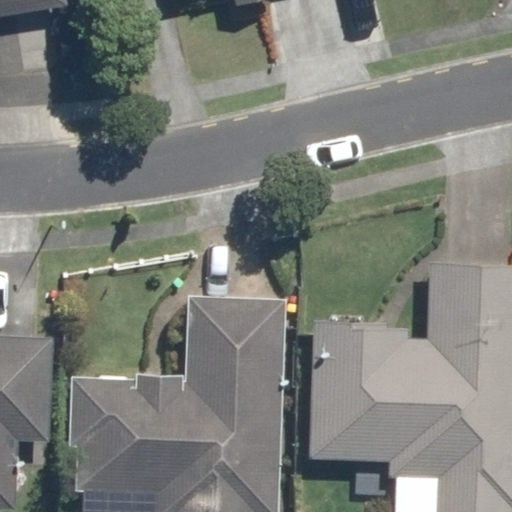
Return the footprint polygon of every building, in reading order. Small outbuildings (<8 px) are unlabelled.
[(0,0),(0,14),(54,6),(52,0),(0,0)] [(218,0),(221,9),(263,0),(218,0)] [(505,511),(511,331),(511,267),(415,264),(413,326),(300,322),(295,465),(379,468),(377,511),(505,511)] [(265,511),(274,301),(175,297),(172,377),(56,373),(50,511),(265,511)] [(39,340),(0,338),(0,511),(5,511),(9,445),(34,446),(39,340)]
